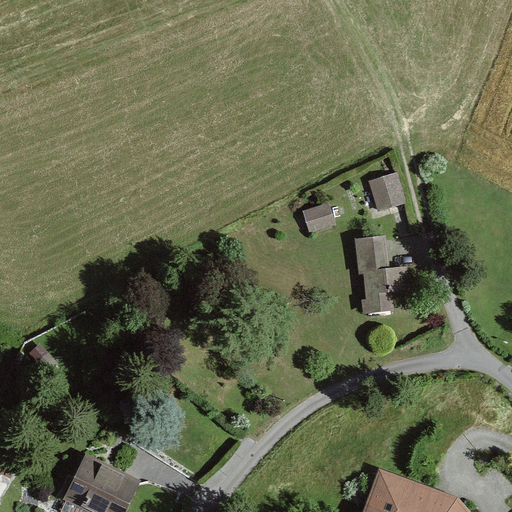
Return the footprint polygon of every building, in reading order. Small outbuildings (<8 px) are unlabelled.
[(398,173),(370,181),(379,212),(407,204),(398,173)] [(329,204),(302,213),(309,234),(336,225),(329,204)] [(386,237),(354,241),(359,276),(364,276),(368,301),(362,301),(364,315),(395,311),(392,292),(410,290),(407,267),(390,270),(386,237)] [(129,511),(145,483),(89,453),(59,509),(63,511),(129,511)] [(472,511),(463,501),(382,470),(365,511),(472,511)]
